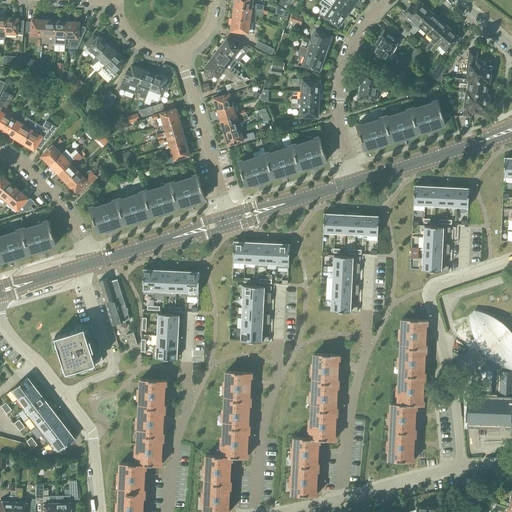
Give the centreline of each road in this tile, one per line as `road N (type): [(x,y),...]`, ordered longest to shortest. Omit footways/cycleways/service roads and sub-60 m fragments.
road 1 (residential): [(462,463),(431,304),(432,290),(461,279)]
road 2 (residential): [(389,0),(362,25),(341,77),(337,119),(350,181)]
road 3 (residential): [(180,48),(229,219)]
road 4 (residential): [(60,394),(70,381),(121,366),(91,262)]
road 5 (residential): [(340,497),(343,444),(368,343)]
road 6 (residential): [(280,366),(257,453),(255,511)]
road 7 (residential): [(0,150),(57,198),(91,262)]
road 8 (secondary): [(91,262),(229,219)]
road 9 (residential): [(181,511),(187,377)]
road 10 (residential): [(100,511),(92,441),(60,394)]
road 11 (secondary): [(229,219),(350,181)]
road 12 (residential): [(340,497),(462,463)]
